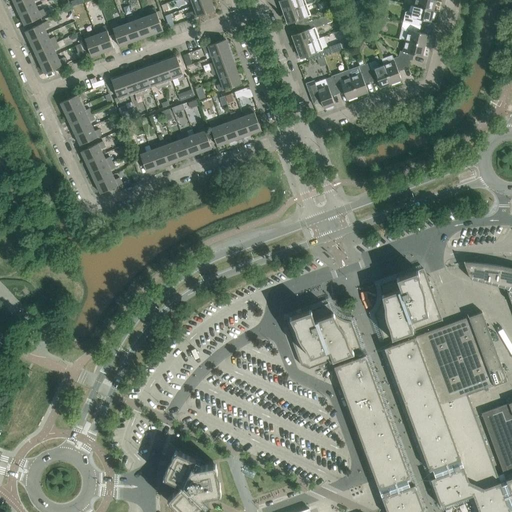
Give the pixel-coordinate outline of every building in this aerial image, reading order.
[(16,8),(19,14),(37,6),(34,1),(36,0),(22,0),(14,4),(16,8)] [(195,10),(190,12),(192,18),(198,16),(215,10),(211,0),(208,0),(193,6),(195,10)] [(281,0),(280,1),(284,12),(306,4),(304,0),(281,0)] [(414,6),(433,11),(435,0),(414,0),(415,0),(414,6)] [(298,19),(300,25),(320,18),(318,11),(310,14),(306,4),(284,12),(288,23),(298,19)] [(433,12),(433,11),(414,6),(411,5),(410,12),(408,11),(407,11),(406,12),(405,12),(405,13),(403,22),(418,25),(420,19),(430,22),(431,20),(433,20),(435,13),(433,12)] [(37,6),(19,14),(24,25),(46,15),(43,9),(39,11),(37,6)] [(150,14),(146,16),(152,34),(163,30),(155,8),(149,10),(150,14)] [(145,36),(152,34),(146,16),(140,18),(139,13),(133,16),(141,39),(146,37),(145,36)] [(296,46),(319,38),(315,27),(335,20),(332,14),(320,18),(300,25),(303,31),(292,35),(296,46)] [(129,22),(124,24),(130,42),(137,40),(141,39),(133,16),(127,18),(129,22)] [(25,31),(30,41),(47,33),(45,29),(49,27),(47,21),(25,31)] [(119,46),(130,42),(124,24),(119,26),(117,21),(111,24),(119,46)] [(417,32),(418,25),(403,22),(401,28),(408,30),(405,40),(425,45),(427,34),(417,32)] [(101,33),(96,34),(103,52),(114,48),(105,26),(99,28),(101,33)] [(91,56),(103,52),(96,34),(91,36),(89,31),(83,34),(91,56)] [(49,39),(47,33),(30,41),(33,48),(32,48),(34,52),(56,42),(54,36),(49,39)] [(319,38),(296,46),(300,58),(311,54),(313,60),(317,59),(324,56),(333,53),(340,50),(338,43),(323,49),(319,38)] [(209,45),(203,47),(205,54),(210,52),(212,56),(230,50),(226,39),(209,45)] [(400,50),(398,56),(409,65),(411,53),(422,56),(425,45),(405,40),(403,51),(400,50)] [(37,56),(40,63),(57,55),(55,50),(59,48),(56,42),(34,52),(36,56),(37,56)] [(232,57),(230,50),(212,56),(214,62),(209,63),(211,69),(234,61),(233,56),(232,57)] [(59,59),(57,55),(40,63),(45,73),(66,63),(64,57),(59,59)] [(392,55),(382,59),(384,65),(391,83),(401,79),(397,69),(409,65),(398,56),(393,58),(392,55)] [(176,56),(166,60),(172,78),(177,76),(179,80),(185,78),(176,56)] [(324,56),(317,59),(320,65),(326,63),(324,56)] [(159,62),(155,63),(163,86),(169,84),(167,80),(172,78),(166,60),(159,62)] [(236,65),(234,61),(211,69),(213,75),(218,73),(220,78),(238,72),(235,65),(236,65)] [(380,87),(391,83),(384,65),(376,67),(374,63),(372,62),(365,64),(370,79),(376,77),(380,87)] [(150,65),(144,68),(151,86),(155,84),(157,89),(163,86),(155,63),(150,65)] [(364,81),(370,79),(365,64),(358,67),(348,70),(357,95),(368,92),(364,81)] [(137,69),(133,71),(141,94),(147,92),(146,87),(151,86),(144,68),(137,70),(137,69)] [(348,70),(331,76),(337,91),(343,89),(347,99),(357,95),(348,70)] [(122,76),(129,94),(134,92),(136,96),(141,94),(133,71),(129,73),(122,76)] [(242,83),(238,72),(220,78),(221,83),(217,85),(219,91),(242,83)] [(122,76),(111,80),(120,102),(126,100),(124,95),(129,94),(122,76)] [(306,83),(305,83),(313,104),(321,101),(324,108),(325,107),(326,110),(333,107),(333,104),(334,104),(332,96),(331,94),(337,91),(331,76),(325,79),(326,80),(327,85),(317,89),(316,84),(314,80),(306,83)] [(243,96),(240,90),(234,92),(237,98),(243,96)] [(65,113),(82,105),(80,101),(85,98),(82,92),(60,103),(65,113)] [(232,93),(226,95),(228,102),(234,100),(232,93)] [(196,98),(189,101),(191,107),(199,104),(196,98)] [(184,103),(172,107),(175,113),(186,108),(184,103)] [(126,104),(119,106),(125,121),(138,116),(134,106),(128,108),(126,104)] [(82,105),(65,113),(68,120),(69,124),(92,113),(89,108),(85,110),(82,105)] [(253,107),(246,110),(248,114),(243,116),(250,134),(261,130),(253,107)] [(92,113),(69,124),(71,128),(72,128),(75,134),(92,126),(90,121),(95,119),(92,113)] [(243,136),(250,134),(243,116),(238,118),(237,113),(231,115),(239,139),(244,137),(243,136)] [(239,139),(231,115),(225,117),(227,122),(222,124),(228,142),(235,139),(235,140),(239,139)] [(121,119),(115,121),(118,127),(124,124),(121,119)] [(221,144),(228,142),(222,124),(217,126),(215,121),(209,123),(217,146),(221,144)] [(194,134),(198,144),(201,152),(212,148),(203,125),(197,128),(199,132),(194,134)] [(92,126),(75,134),(80,145),(102,135),(99,129),(94,131),(92,126)] [(201,152),(198,144),(194,134),(189,136),(187,131),(182,133),(190,157),(194,155),(194,154),(201,152)] [(173,142),(173,144),(179,160),(186,157),(186,158),(190,157),(182,133),(176,135),(178,140),(173,142)] [(179,160),(173,144),(173,142),(168,144),(166,139),(160,141),(169,165),(173,163),(173,162),(179,160)] [(103,141),(95,144),(81,151),(86,162),(103,154),(101,149),(105,147),(104,144),(103,141)] [(156,148),(151,150),(157,168),(164,165),(164,166),(169,165),(160,141),(154,143),(155,144),(156,148)] [(147,172),(157,168),(151,150),(146,152),(145,147),(138,149),(147,172)] [(90,172),(112,162),(110,157),(110,156),(105,159),(103,154),(86,162),(89,168),(88,168),(90,172)] [(93,176),(96,183),(113,175),(110,170),(115,168),(112,162),(90,172),(92,176),(93,176)] [(122,183),(119,177),(115,179),(113,175),(96,183),(100,193),(122,183)] [(464,260),(463,260),(466,267),(470,278),(509,288),(509,291),(507,290),(511,304),(511,268),(494,264),(465,261),(464,260)] [(384,341),(443,319),(423,267),(379,284),(380,286),(381,288),(381,290),(381,291),(381,293),(381,295),(381,297),(381,299),(380,301),(380,303),(379,305),(378,306),(377,308),(376,310),(375,311),(374,313),(384,341)] [(328,303),(284,319),(287,326),(301,365),(309,368),(332,360),(362,349),(351,321),(349,321),(347,320),(346,320),(344,319),(342,318),(340,317),(339,316),(337,315),(335,314),(334,312),(333,311),(332,309),(331,308),(330,306),(329,304),(328,303)] [(385,347),(384,347),(429,470),(431,470),(433,469),(435,476),(432,478),(431,478),(441,505),(441,506),(473,495),(479,511),(511,511),(511,401),(508,403),(481,413),(503,472),(503,473),(507,483),(501,485),(498,475),(468,394),(478,391),(507,380),(503,370),(498,354),(491,337),(485,321),(482,312),(472,315),(454,322),(387,346),(385,347)] [(334,366),(382,496),(387,511),(424,511),(415,484),(414,484),(410,486),(407,478),(409,478),(411,477),(365,354),(334,366)] [(165,473),(163,477),(165,478),(169,480),(169,481),(169,483),(169,485),(169,487),(170,489),(170,491),(171,492),(172,494),(169,497),(167,499),(170,501),(170,502),(180,511),(196,511),(204,504),(205,506),(210,501),(204,496),(219,493),(219,492),(221,492),(221,489),(221,488),(217,467),(216,466),(216,463),(214,463),(195,467),(195,466),(193,465),(192,465),(196,459),(177,450),(175,450),(174,453),(165,473)]
